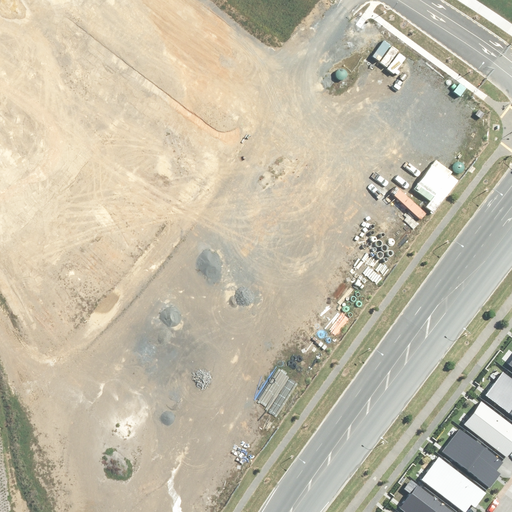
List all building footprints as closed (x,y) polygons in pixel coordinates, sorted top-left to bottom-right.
[(511,379),(504,373),(486,396),(511,415),(511,379)] [(511,423),(482,401),(464,425),(508,458),(511,452),(511,423)] [(459,429),(442,451),(491,489),(502,474),(497,470),(502,462),(459,429)] [(438,454),(420,478),(465,511),(471,502),(476,506),(487,491),(438,454)] [(455,511),(417,483),(399,507),(406,511),(455,511)]
